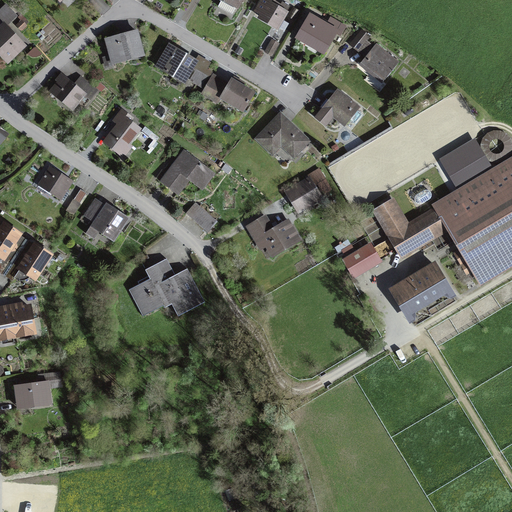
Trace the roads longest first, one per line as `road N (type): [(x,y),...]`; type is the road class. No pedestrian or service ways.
road 1 (track): [(511,275),(308,392),(294,392),(281,384),(258,336),(231,312),(194,247)]
road 2 (residential): [(3,110),(124,10),(158,20),(296,102)]
road 3 (residential): [(194,247),(3,110)]
road 4 (track): [(201,449),(0,481)]
